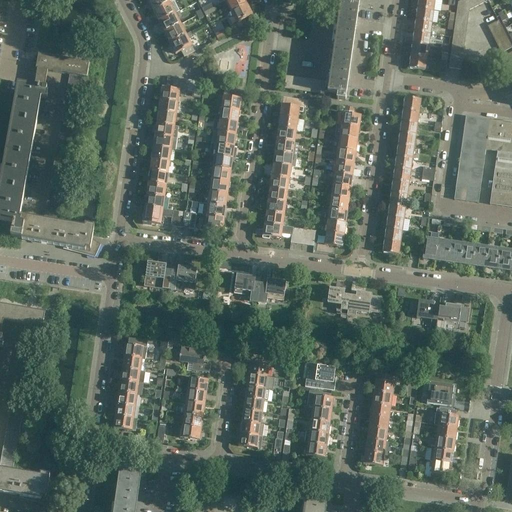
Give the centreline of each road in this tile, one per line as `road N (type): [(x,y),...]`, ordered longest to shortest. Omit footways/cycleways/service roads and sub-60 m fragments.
road 1 (residential): [(240,254),(275,14),(268,0)]
road 2 (residential): [(117,236),(142,39),(122,0)]
road 3 (residential): [(477,502),(506,293)]
road 4 (residential): [(362,273),(386,81)]
road 5 (residential): [(511,217),(443,206),(456,90)]
road 6 (residential): [(89,446),(112,274)]
road 7 (residential): [(506,293),(362,273)]
road 8 (residential): [(477,502),(349,483)]
road 9 (residential): [(342,482),(215,462)]
road 10 (residential): [(240,254),(117,236)]
road 11 (residential): [(362,273),(240,254)]
